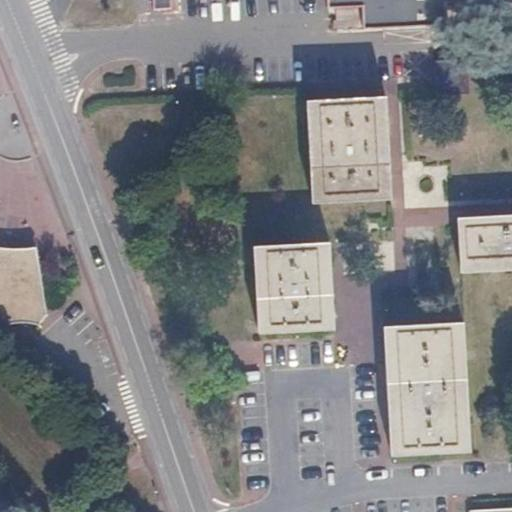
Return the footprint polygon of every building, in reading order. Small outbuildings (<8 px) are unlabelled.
[(323,0),(324,14),(358,12),(359,35),(443,31),(442,8),(469,7),(496,6),(499,0),(323,0)] [(463,64),(432,65),(434,99),(465,98),(463,64)] [(383,103),(306,107),(309,207),(387,204),(383,103)] [(511,219),(453,224),(456,278),(511,274),(511,219)] [(326,248),(252,252),(255,339),(330,335),(326,248)] [(39,319),(31,265),(29,250),(15,252),(0,251),(0,327),(0,328),(12,325),(27,325),(34,327),(39,319)] [(460,329),(381,333),(388,462),(466,458),(460,329)]
